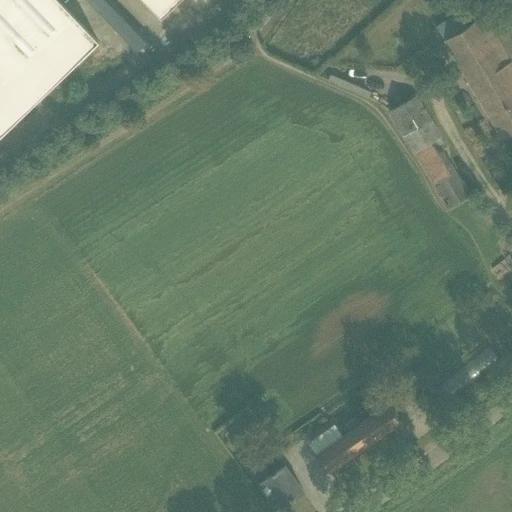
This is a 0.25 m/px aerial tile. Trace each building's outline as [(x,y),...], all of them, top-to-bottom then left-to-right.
[(0,0),(0,135),(98,42),(57,0),(0,0)] [(138,51),(148,42),(106,0),(88,0),(79,9),(101,31),(110,23),(138,51)] [(142,0),(160,18),(178,0),(142,0)] [(445,40),(502,140),(511,133),(511,65),(491,29),(488,31),(481,20),(445,40)] [(455,171),(450,162),(412,98),(389,111),(423,167),(433,184),(455,171)] [(400,424),(397,420),(386,405),(379,410),(374,402),(367,408),(372,415),(359,424),(353,416),(343,423),(349,431),(342,436),(316,455),(329,473),(400,424)] [(282,507),(303,492),(275,452),(250,469),(258,481),(258,482),(268,496),(272,493),(282,507)]
